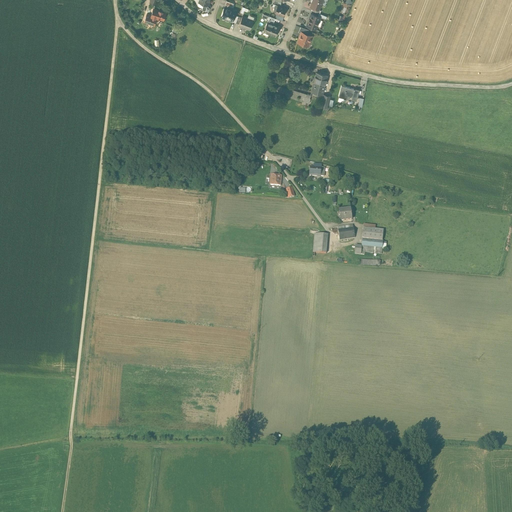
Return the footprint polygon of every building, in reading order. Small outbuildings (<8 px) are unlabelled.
[(322,0),(312,0),(310,7),(312,7),(319,10),(319,9),(322,0)] [(286,8),(277,5),(275,12),(278,14),(283,15),(285,10),(286,8)] [(230,9),(227,7),(226,9),(224,8),(221,16),(225,17),(226,16),(229,17),(229,19),(233,20),(235,15),(236,12),(230,10),(230,9)] [(166,12),(154,8),(151,15),(147,13),(144,21),(154,24),(156,17),(163,19),(166,12)] [(317,16),(311,13),(306,25),(316,29),(320,17),(317,16)] [(247,18),(242,16),(239,26),(243,28),(242,29),(245,30),(245,28),(250,30),(253,20),(247,18)] [(267,22),(263,31),(276,36),(279,26),(273,24),(267,22)] [(307,34),(301,32),(298,41),(301,43),(302,44),(304,45),(305,44),(308,45),(311,36),(307,34)] [(327,74),(316,72),(312,86),(312,87),(312,89),(311,89),(311,90),(311,91),(322,94),(325,84),(326,83),(325,83),(327,74)] [(277,80),(272,78),(271,82),(272,82),(269,91),(267,99),(271,100),(273,92),(276,85),(277,80)] [(290,90),(276,85),(273,92),(277,94),(283,95),(288,97),(290,90)] [(354,89),(341,85),(338,97),(344,98),(344,99),(343,99),(343,101),(345,102),(346,99),(349,99),(350,94),(352,95),(351,99),(356,100),(359,89),(354,88),(354,89)] [(311,95),(291,89),(289,97),(296,99),(297,100),(297,99),(309,103),(310,99),(310,98),(311,95)] [(330,96),(324,94),(321,103),(328,104),(330,96)] [(313,168),(310,167),(309,175),(320,176),(320,172),(321,168),(313,168)] [(281,176),(271,175),(270,185),(280,186),(281,176)] [(292,188),(286,190),(289,198),(294,197),(292,188)] [(350,209),(345,209),(346,211),(339,212),(340,221),(352,219),(350,209)] [(352,225),(338,227),(340,240),(354,238),(352,225)] [(383,229),(363,227),(362,238),(382,240),(383,229)] [(328,235),(315,233),(313,252),(326,254),(328,235)] [(382,240),(362,238),(361,251),(381,253),(382,240)]
